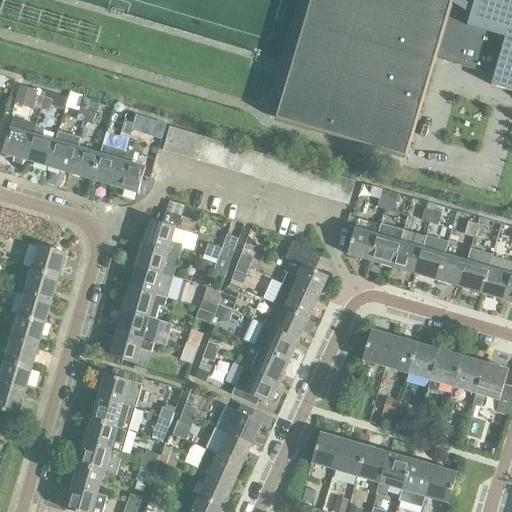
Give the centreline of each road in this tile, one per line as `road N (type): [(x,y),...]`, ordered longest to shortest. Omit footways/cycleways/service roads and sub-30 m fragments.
road 1 (residential): [(511,336),(359,299),(259,511)]
road 2 (residential): [(24,511),(97,245),(93,230)]
